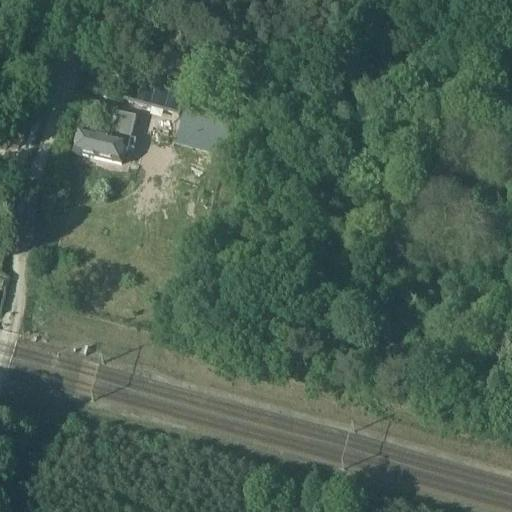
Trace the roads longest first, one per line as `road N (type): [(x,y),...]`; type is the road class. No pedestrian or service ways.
road 1 (track): [(15,296),(92,0)]
road 2 (track): [(78,52),(234,95),(285,77)]
